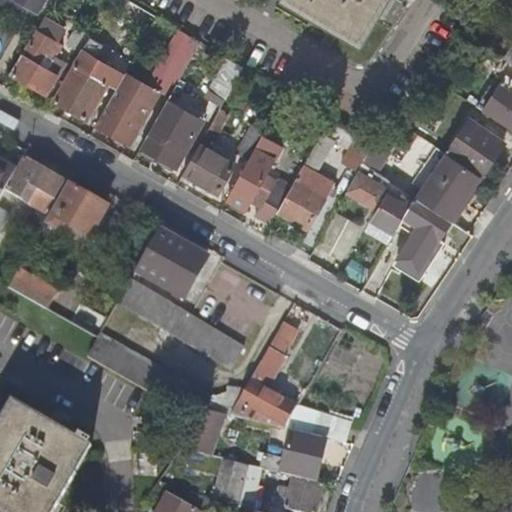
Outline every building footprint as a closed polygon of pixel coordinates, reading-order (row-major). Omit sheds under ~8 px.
[(17,0),(34,10),(40,0),(17,0)] [(282,0),(362,47),(389,0),(282,0)] [(176,26),(158,16),(150,30),(169,40),(176,26)] [(62,44),(37,28),(10,73),(47,93),(57,74),(48,69),(62,44)] [(511,39),(496,28),(485,44),(504,57),(511,62),(511,39)] [(172,91),(201,40),(186,31),(157,82),(172,91)] [(72,67),(53,98),(89,119),(109,83),(117,88),(124,75),(95,58),(103,44),(90,37),(75,64),(74,63),(72,67)] [(63,62),(72,67),(74,63),(82,50),(74,45),(75,41),(71,39),(62,55),(63,62)] [(511,129),(511,62),(504,57),(497,68),(500,70),(477,106),(511,129)] [(225,98),(244,65),(231,58),(211,90),(225,98)] [(117,88),(96,123),(130,143),(159,92),(125,73),(124,75),(117,88)] [(225,98),(211,90),(208,96),(222,104),(225,98)] [(203,119),(169,99),(141,145),(176,166),(203,119)] [(229,112),(220,107),(204,136),(213,141),(229,112)] [(469,118),(447,152),(482,175),(504,141),(469,118)] [(237,152),(249,159),(251,155),(263,134),(265,131),(254,124),(237,152)] [(364,159),(374,142),(356,131),(339,160),(357,170),(364,159)] [(251,155),(253,156),(255,157),(259,151),(263,153),(264,152),(272,139),(263,134),(251,155)] [(213,141),(204,136),(200,142),(182,173),(218,194),(235,162),(229,158),(232,152),(213,141)] [(255,157),(260,160),(262,155),(263,153),(259,151),(255,157)] [(482,175),(447,152),(417,197),(452,220),(482,175)] [(260,160),(270,166),(273,161),(262,155),(260,160)] [(256,215),(271,224),(278,211),(291,188),(265,174),(270,166),(260,160),(255,157),(253,156),(228,199),(245,209),(249,202),(253,195),(263,201),(259,208),(256,215)] [(25,159),(8,190),(47,211),(64,181),(25,159)] [(387,204),(404,215),(415,196),(363,162),(347,190),(384,211),(387,204)] [(0,198),(15,172),(0,163),(0,198)] [(291,188),(278,211),(308,228),(315,217),(322,205),(335,182),(304,164),(291,188)] [(455,222),(485,177),(482,175),(452,220),(455,222)] [(107,206),(67,184),(47,219),(57,225),(59,221),(89,238),(107,206)] [(249,202),(259,208),(263,201),(253,195),(249,202)] [(440,238),(452,220),(417,197),(415,196),(404,215),(419,225),(415,232),(398,258),(419,270),(435,245),(439,247),(443,241),(440,238)] [(0,223),(8,209),(0,204),(0,223)] [(387,204),(384,211),(401,221),(404,215),(387,204)] [(322,205),(315,217),(319,220),(327,208),(322,205)] [(415,232),(419,225),(404,215),(401,221),(400,223),(415,232)] [(344,227),(330,219),(317,244),(330,252),(344,227)] [(173,291),(182,296),(185,298),(207,258),(159,231),(137,270),(173,291)] [(419,270),(398,258),(395,262),(419,278),(439,247),(435,245),(419,270)] [(21,268),(10,288),(49,310),(60,290),(21,268)] [(244,346),(132,278),(119,302),(232,370),(244,346)] [(179,301),(182,296),(173,291),(171,297),(179,301)] [(298,332),(283,323),(246,390),(240,399),(287,426),(296,409),(266,392),(285,359),(283,357),(298,332)] [(215,398),(101,333),(99,339),(88,357),(201,422),(209,411),(231,416),(235,409),(240,399),(246,390),(228,387),(225,393),(216,395),(215,398)] [(36,421),(39,416),(12,401),(9,406),(36,421)] [(36,421),(9,406),(0,422),(0,511),(53,511),(76,473),(71,471),(86,443),(89,445),(91,440),(79,434),(77,438),(39,416),(36,421)] [(241,413),(235,409),(231,416),(238,417),(241,413)] [(349,425),(306,412),(302,426),(345,439),(349,425)] [(215,436),(198,426),(183,449),(206,454),(215,436)] [(264,453),(260,468),(271,470),(277,472),(294,476),(323,483),(333,444),(299,436),(294,460),(264,453)] [(91,446),(89,445),(86,443),(71,471),(76,473),(91,446)] [(225,459),(215,498),(228,502),(240,506),(250,465),(225,459)] [(181,468),(173,464),(171,467),(179,472),(181,468)] [(182,474),(179,472),(171,467),(161,482),(178,487),(182,474)] [(277,472),(275,478),(274,482),(292,486),(294,476),(277,472)] [(298,511),(316,511),(323,483),(294,476),(292,486),(291,489),(286,488),(284,497),(288,498),(286,509),(298,511)] [(168,494),(158,511),(194,511),(196,509),(168,494)] [(226,508),(228,502),(215,498),(208,496),(207,502),(226,508)] [(253,499),(250,509),(260,511),(270,511),(272,504),(253,499)]
